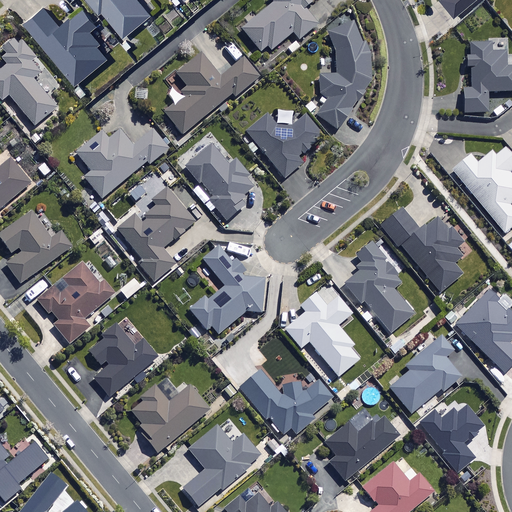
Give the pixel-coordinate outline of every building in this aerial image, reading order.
[(86,0),(97,13),(100,10),(121,37),(149,15),(137,0),(86,0)] [(312,0),(267,0),(271,3),(240,31),(259,53),(265,48),(269,53),(291,34),(298,42),(316,26),(302,9),(312,0)] [(473,0),(438,0),(452,17),(473,0)] [(58,27),(42,7),(22,23),(73,85),(107,57),(95,43),(97,41),(88,31),(94,26),(80,9),(58,27)] [(314,121),(338,133),(370,77),(366,53),(361,53),(356,28),(328,33),(336,76),(334,80),(323,75),(314,94),(325,99),(314,121)] [(34,59),(16,38),(1,51),(4,56),(0,59),(6,66),(0,71),(0,100),(1,102),(7,96),(34,127),(56,109),(31,80),(40,73),(30,62),(34,59)] [(469,59),(464,59),(464,70),(468,69),(468,90),(461,90),(461,115),(486,114),(485,94),(511,93),(511,67),(504,68),(504,53),(489,53),(489,45),(468,45),(469,59)] [(219,79),(199,56),(175,76),(185,89),(178,94),(182,99),(163,115),(180,137),(230,95),(233,99),(257,79),(242,60),(219,79)] [(273,126),(264,115),(243,132),(283,180),(302,164),(297,158),(321,138),(304,117),(290,129),(273,126)] [(168,149),(152,129),(130,147),(118,132),(107,141),(101,133),(75,155),(90,173),(83,178),(101,200),(146,163),(148,166),(168,149)] [(208,201),(225,221),(244,205),(240,199),(254,187),(243,175),(246,173),(235,160),(229,166),(211,145),(209,147),(202,138),(188,150),(195,159),(184,168),(199,184),(191,191),(204,205),(208,201)] [(511,168),(511,161),(502,150),(493,158),(489,153),(475,165),(468,156),(449,171),(502,235),(511,226),(511,211),(507,206),(511,202),(511,179),(507,173),(511,168)] [(0,209),(31,184),(10,159),(0,168),(0,209)] [(43,162),(36,169),(44,178),(51,172),(43,162)] [(194,223),(166,189),(151,201),(156,207),(139,221),(135,215),(117,230),(140,258),(140,267),(153,283),(175,264),(163,249),(194,223)] [(417,233),(399,210),(376,229),(393,249),(398,246),(438,294),(460,276),(451,266),(460,259),(452,249),(460,243),(449,230),(445,233),(434,219),(417,233)] [(18,249),(20,251),(4,262),(19,284),(71,248),(60,231),(50,238),(32,212),(0,235),(0,238),(11,254),(18,249)] [(107,239),(99,229),(88,238),(96,247),(107,239)] [(402,283),(370,244),(355,256),(360,262),(356,274),(344,284),(360,304),(363,301),(389,334),(413,316),(393,290),(402,283)] [(219,246),(193,268),(203,280),(213,272),(224,287),(206,302),(203,298),(189,310),(206,331),(211,326),(217,334),(245,311),(261,313),(264,279),(249,276),(235,260),(232,262),(219,246)] [(99,284),(82,264),(64,278),(70,285),(60,292),(55,286),(37,301),(48,314),(51,312),(59,321),(53,326),(69,344),(89,327),(83,320),(113,295),(102,282),(99,284)] [(141,288),(134,280),(120,291),(127,300),(141,288)] [(352,313),(328,283),(300,306),(305,312),(285,329),(300,349),(309,342),(337,377),(358,360),(348,348),(352,345),(336,326),(352,313)] [(489,291),(454,326),(502,375),(511,365),(511,349),(504,341),(511,333),(511,315),(507,310),(511,305),(501,296),(497,299),(489,291)] [(103,340),(89,352),(100,365),(104,362),(109,367),(93,379),(109,398),(157,358),(143,340),(134,347),(116,325),(101,337),(103,340)] [(452,351),(441,336),(404,366),(408,371),(388,388),(409,414),(440,389),(442,392),(460,377),(444,357),(452,351)] [(282,394),(261,369),(240,387),(266,420),(270,417),(284,434),(292,427),(296,434),(316,418),(313,415),(334,396),(319,379),(307,390),(303,391),(301,381),(282,384),(284,394),(282,394)] [(169,403),(154,385),(140,397),(143,401),(131,411),(141,423),(136,428),(157,453),(209,409),(189,386),(169,403)] [(482,428),(466,406),(455,414),(452,410),(439,420),(434,412),(418,424),(455,474),(474,460),(462,443),(482,428)] [(398,436),(383,418),(375,425),(372,421),(357,434),(348,424),(325,443),(336,457),(329,463),(344,482),(398,436)] [(232,444),(217,427),(189,451),(205,470),(183,489),(197,506),(218,488),(220,491),(261,456),(242,435),(232,444)] [(0,496),(5,502),(22,488),(18,484),(49,458),(35,441),(8,464),(4,460),(10,455),(0,443),(0,496)] [(408,482),(391,461),(361,486),(377,506),(370,511),(407,511),(433,491),(418,473),(408,482)] [(87,511),(77,500),(61,511),(48,511),(67,485),(51,472),(19,511),(87,511)] [(271,508),(258,493),(247,503),(241,496),(225,510),(226,511),(283,511),(276,504),(271,508)]
